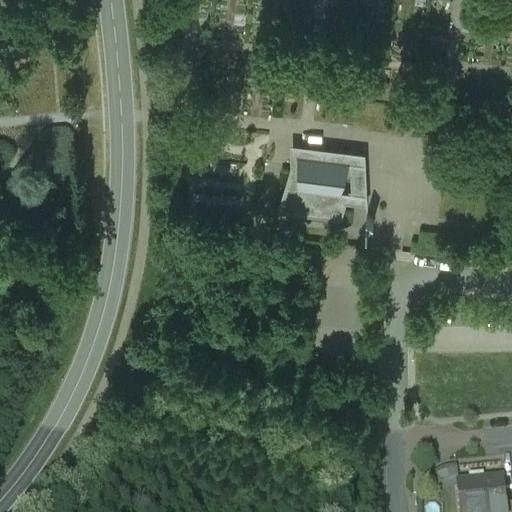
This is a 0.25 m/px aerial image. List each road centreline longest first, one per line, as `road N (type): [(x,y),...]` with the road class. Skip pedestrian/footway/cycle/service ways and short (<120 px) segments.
road 1 (secondary): [(0,503),(72,397),(100,327),(115,258),(122,114),(109,0)]
road 2 (residential): [(395,447),(396,320),(403,304),(414,289),(446,276),(511,284)]
